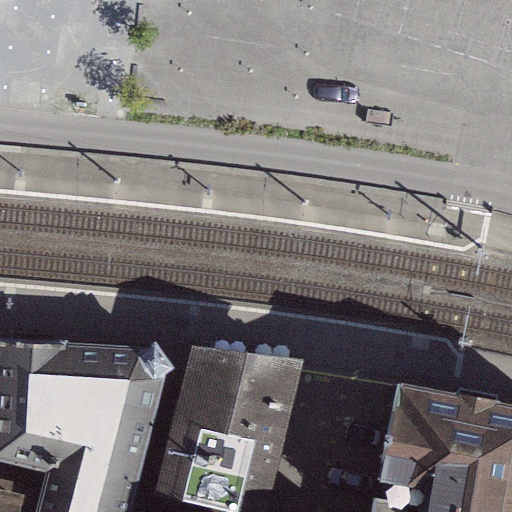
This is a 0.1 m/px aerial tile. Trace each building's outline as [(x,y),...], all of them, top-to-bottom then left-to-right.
[(143,351),(0,343),(0,459),(50,470),(133,488),(162,378),(143,351)] [(257,511),(294,367),(198,354),(164,493),(248,511),(257,511)] [(399,383),(372,511),(441,511),(469,397),(399,383)] [(511,511),(511,405),(469,397),(441,511),(511,511)] [(39,511),(50,470),(0,459),(0,511),(39,511)] [(126,511),(133,488),(50,470),(39,511),(126,511)] [(248,511),(164,493),(159,511),(248,511)]
